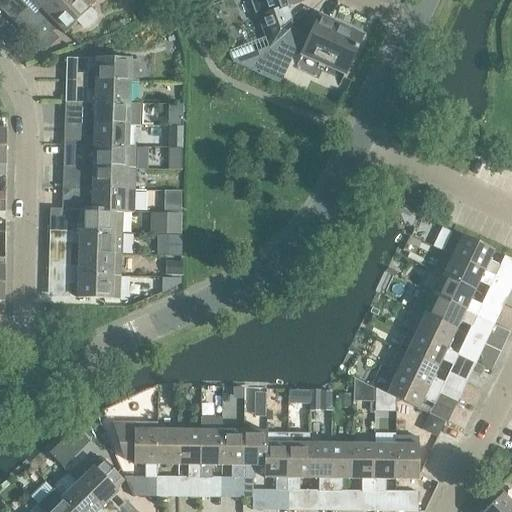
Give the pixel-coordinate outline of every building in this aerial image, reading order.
[(17,0),(31,0),(33,2),(35,0),(3,0),(0,3),(0,10),(1,12),(5,12),(17,0)] [(23,34),(27,38),(66,0),(35,0),(33,2),(42,11),(23,30),(23,34)] [(90,0),(66,0),(27,38),(32,42),(36,42),(55,24),(64,34),(77,22),(84,28),(88,28),(97,20),(97,15),(90,8),(95,4),(90,0)] [(135,9),(138,16),(151,10),(146,0),(138,0),(137,1),(135,9)] [(305,0),(252,0),(259,17),(270,49),(293,28),(294,27),(287,8),(306,1),(305,0)] [(298,44),(305,48),(302,54),(346,74),(363,36),(319,16),(309,38),(293,28),(270,49),(248,69),(280,83),(298,44)] [(95,70),(95,83),(130,84),(137,84),(138,61),(131,61),(66,59),(66,66),(68,69),(95,70)] [(65,97),(65,103),(129,105),(130,84),(95,83),(95,95),(68,94),(65,97)] [(94,125),(129,126),(141,126),(142,105),(129,105),(65,103),(64,109),(67,112),(94,113),(94,125)] [(170,127),(182,127),(183,106),(169,106),(168,127),(170,127)] [(64,140),(64,146),(128,148),(129,126),(94,125),(93,138),(67,137),(64,140)] [(170,127),(169,149),(182,149),(183,127),(182,127),(170,127)] [(93,156),(93,168),(135,169),(136,148),(128,148),(64,146),(63,152),(66,155),(93,156)] [(182,149),(169,149),(168,170),(182,170),(182,149)] [(63,183),(62,189),(134,191),(135,169),(93,168),(92,181),(66,180),(63,183)] [(92,199),(91,211),(91,212),(122,213),(122,214),(134,214),(134,191),(62,189),(62,196),(65,198),(92,199)] [(181,192),(165,192),(164,214),(181,214),(181,192)] [(402,205),(401,207),(399,212),(410,217),(412,212),(413,211),(402,205)] [(50,226),(49,232),(121,234),(122,214),(122,213),(91,212),(91,211),(80,211),(79,224),(53,224),(50,226)] [(79,242),(78,255),(120,256),(121,234),(49,232),(49,239),(52,242),(79,242)] [(453,232),(444,253),(511,285),(511,273),(500,268),(501,267),(490,261),(494,252),(463,237),(453,232)] [(181,236),(158,236),(157,256),(181,256),(181,236)] [(435,272),(444,276),(475,291),(480,282),(491,288),(491,286),(509,295),(511,288),(511,285),(444,253),(435,272)] [(48,269),(48,276),(113,277),(120,277),(120,256),(78,255),(78,267),(51,267),(48,269)] [(183,263),(181,263),(171,263),(171,276),(180,276),(182,276),(183,263)] [(388,269),(386,273),(387,273),(395,277),(397,273),(389,269),(388,269)] [(113,277),(48,276),(48,282),(51,285),(78,285),(77,299),(119,300),(120,277),(113,277)] [(466,311),(477,316),(495,325),(499,316),(482,308),(483,306),(471,300),(475,291),(444,276),(434,295),(434,296),(466,311)] [(477,316),(466,311),(434,296),(434,295),(425,291),(415,311),(425,316),(425,315),(457,330),(461,322),(473,327),(473,326),(491,334),(495,325),(477,316)] [(425,315),(416,335),(447,350),(457,330),(425,315)] [(407,330),(397,350),(438,369),(442,361),(454,366),(455,365),(472,373),(476,364),(458,355),(447,350),(416,335),(407,330)] [(458,355),(476,364),(480,355),(462,346),(458,355)] [(387,371),(396,375),(397,374),(440,394),(458,403),(462,394),(444,385),(445,383),(434,378),(438,369),(397,350),(387,371)] [(396,375),(387,394),(419,410),(424,400),(435,405),(435,403),(440,394),(397,374),(396,375)] [(243,389),(234,389),(234,399),(238,399),(243,394),(243,389)] [(375,404),(374,412),(395,413),(395,399),(375,389),(375,404)] [(310,392),(310,401),(320,401),(320,392),(310,391),(310,392)] [(310,405),(310,401),(310,392),(289,392),(289,405),(310,405)] [(265,406),(266,394),(255,394),(255,406),(265,406)] [(458,403),(440,394),(435,403),(453,412),(458,403)] [(350,395),(338,395),(338,408),(350,408),(350,395)] [(444,422),(430,415),(425,426),(427,432),(437,437),(444,422)] [(201,419),(201,431),(200,498),(210,498),(210,480),(212,480),(212,466),(222,467),(222,431),(222,419),(201,419)] [(157,431),(158,431),(158,424),(113,423),(124,460),(135,460),(134,466),(145,466),(145,479),(147,479),(147,498),(156,498),(157,478),(157,466),(157,431)] [(179,431),(158,431),(157,431),(157,466),(179,466),(179,431)] [(200,498),(201,431),(179,431),(179,466),(188,466),(188,479),(190,480),(190,498),(200,498)] [(233,499),(243,499),(244,432),(222,431),(222,467),(232,467),(232,479),(233,479),(233,499)] [(267,432),(244,432),(243,499),(253,499),(253,480),(255,480),(255,467),(265,467),(266,467),(266,444),(267,433),(267,432)] [(277,511),(287,511),(288,433),(267,433),(266,444),(266,467),(265,467),(265,479),(276,479),(276,492),(277,492),(277,511)] [(309,479),(310,444),(310,434),(288,433),(287,511),(297,511),(297,492),(299,492),(300,479),(309,479)] [(396,438),(395,445),(395,480),(418,481),(419,438),(396,438)] [(320,511),(330,511),(331,445),(310,444),(309,479),(319,480),(319,493),(321,493),(320,511)] [(342,480),(352,480),(353,445),(331,445),(330,511),(340,511),(341,493),(342,493),(342,480)] [(352,480),(374,480),(374,445),(353,445),(352,480)] [(374,492),(373,511),(383,511),(384,493),(385,493),(385,480),(395,480),(395,445),(374,445),(374,480),(374,492)] [(94,468),(78,483),(106,511),(118,511),(119,510),(110,501),(118,493),(115,490),(122,484),(122,479),(103,459),(94,468)] [(157,478),(156,498),(167,498),(167,478),(157,478)] [(106,511),(78,483),(62,499),(74,511),(106,511)] [(40,507),(44,511),(74,511),(62,499),(54,492),(40,507)] [(364,511),(366,511),(373,511),(374,492),(364,492),(364,511)] [(407,511),(417,511),(418,493),(408,492),(407,511)] [(511,511),(511,502),(504,494),(485,511),(511,511)]
